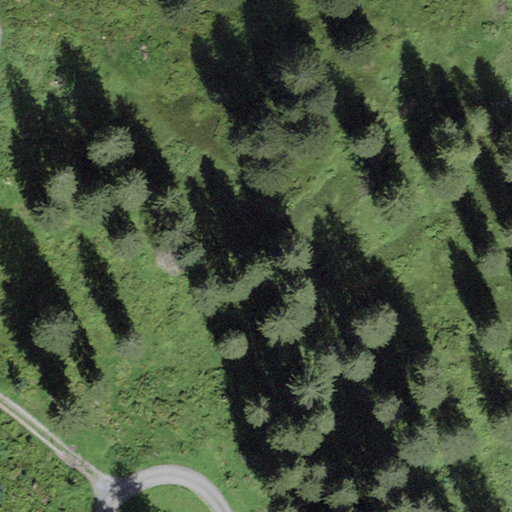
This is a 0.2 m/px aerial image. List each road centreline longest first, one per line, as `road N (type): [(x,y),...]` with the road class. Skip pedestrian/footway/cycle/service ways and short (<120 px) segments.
road 1 (track): [(0,399),(129,486)]
road 2 (track): [(224,511),(208,490),(163,474),(129,486),(110,511)]
